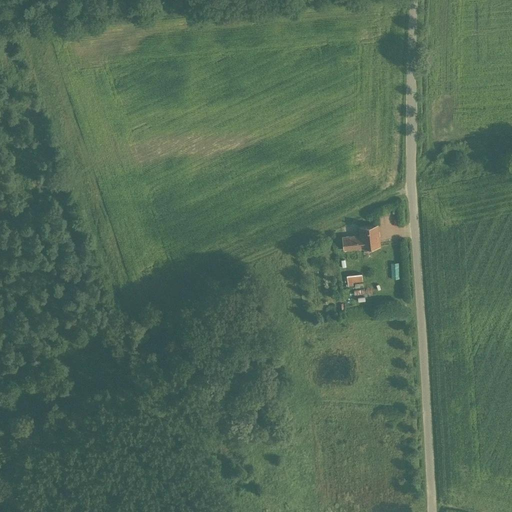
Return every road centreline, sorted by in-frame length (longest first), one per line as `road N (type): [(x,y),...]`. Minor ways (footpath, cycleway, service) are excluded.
road 1 (unclassified): [(435,511),(412,160),(414,0)]
road 2 (track): [(0,373),(109,313),(413,184)]
